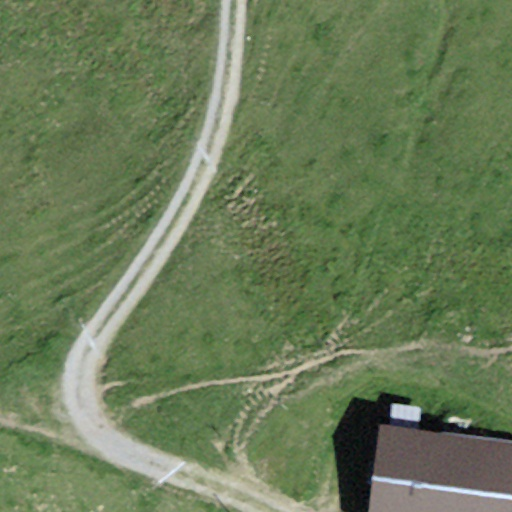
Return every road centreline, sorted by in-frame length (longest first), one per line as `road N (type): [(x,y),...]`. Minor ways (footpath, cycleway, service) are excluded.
road 1 (track): [(99,435),(79,401),(82,353),(157,256),(214,147),(237,0)]
road 2 (track): [(269,511),(146,465),(99,435)]
